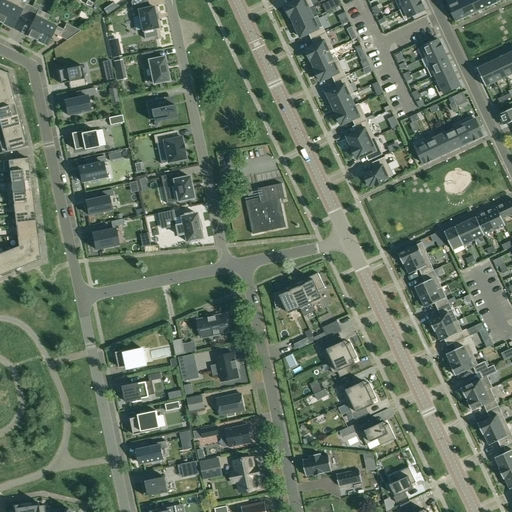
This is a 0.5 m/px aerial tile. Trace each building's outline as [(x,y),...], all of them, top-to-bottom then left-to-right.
[(0,0),(0,22),(2,24),(13,0),(0,0)] [(25,19),(32,7),(18,0),(13,0),(2,24),(12,29),(19,16),(25,19)] [(132,0),(131,2),(134,17),(139,16),(142,30),(142,31),(143,31),(144,39),(158,36),(156,28),(158,28),(156,21),(155,14),(153,7),(149,7),(147,0),(132,0)] [(289,17),(313,5),(310,0),(296,0),(285,5),(286,7),(285,7),(289,17)] [(335,0),(332,0),(322,5),(326,12),(339,6),(335,0)] [(398,0),(396,1),(400,11),(420,1),(419,0),(398,0)] [(467,17),(458,0),(457,0),(458,0),(448,5),(456,22),(467,17)] [(471,0),(458,0),(467,17),(477,12),(471,0)] [(471,0),(477,12),(487,8),(483,0),(471,0)] [(421,2),(420,1),(400,11),(404,20),(425,11),(423,7),(421,2)] [(107,14),(119,6),(113,3),(104,9),(107,14)] [(290,16),(295,27),(314,18),(309,8),(313,6),(313,5),(289,17),(290,16)] [(49,15),(32,7),(25,19),(32,22),(25,35),(36,41),(49,15)] [(63,30),(46,21),(49,15),(36,41),(46,46),(53,33),(66,40),(67,40),(80,31),(66,24),(63,30)] [(314,18),(295,27),(300,38),(311,32),(314,38),(326,33),(323,27),(318,16),(314,18)] [(310,60),(333,49),(326,33),(314,38),(317,44),(306,49),(306,50),(305,51),(310,60)] [(422,47),(418,49),(422,59),(427,57),(443,49),(443,48),(441,43),(440,44),(438,40),(431,43),(423,47),(422,47)] [(334,50),(333,49),(310,60),(310,61),(311,60),(316,70),(315,71),(339,60),(338,60),(334,62),(329,52),(334,50)] [(431,66),(427,68),(447,58),(443,49),(427,57),(431,66)] [(167,72),(166,66),(164,57),(154,59),(152,51),(141,54),(143,67),(149,66),(153,84),(169,81),(167,72)] [(507,77),(511,74),(511,60),(509,54),(498,59),(507,77)] [(447,58),(427,68),(431,77),(452,68),(447,58)] [(507,77),(498,59),(488,63),(497,82),(507,77)] [(113,79),(109,60),(102,62),(106,81),(113,79)] [(335,82),(346,77),(339,60),(315,71),(319,81),(320,80),(321,81),(332,76),(335,82)] [(486,87),(497,82),(488,63),(477,68),(486,87)] [(81,66),(58,71),(60,84),(68,82),(70,89),(85,86),(81,66)] [(452,68),(431,77),(431,78),(436,75),(440,84),(435,86),(456,77),(452,68)] [(6,74),(0,79),(0,97),(12,94),(13,94),(7,73),(6,74)] [(346,77),(335,82),(337,88),(326,93),(331,104),(352,94),(347,84),(349,83),(346,77)] [(456,77),(435,86),(440,96),(460,86),(456,77)] [(116,87),(108,88),(112,105),(120,103),(116,87)] [(65,105),(62,105),(64,112),(66,112),(67,115),(73,114),(74,116),(81,114),(80,112),(90,110),(87,97),(96,95),(94,88),(76,92),(77,98),(64,101),(65,105)] [(0,108),(14,104),(15,104),(13,94),(12,94),(0,97),(0,108)] [(352,94),(331,104),(336,114),(335,115),(359,104),(355,106),(350,95),(352,94)] [(458,95),(452,97),(455,103),(457,106),(462,103),(458,95)] [(153,118),(153,123),(176,118),(174,108),(172,109),(169,97),(161,99),(149,101),(151,109),(147,110),(149,119),(153,118)] [(14,104),(0,108),(0,119),(17,115),(18,115),(15,104),(14,104)] [(352,120),(355,126),(367,120),(359,104),(335,115),(340,125),(341,124),(341,125),(352,120)] [(504,125),(511,121),(511,108),(499,115),(504,125)] [(17,115),(0,119),(0,130),(1,130),(20,125),(21,125),(18,115),(17,115)] [(109,118),(110,125),(123,122),(122,115),(109,118)] [(463,120),(473,140),(474,140),(478,138),(483,135),(474,115),(463,120)] [(375,137),(367,120),(355,126),(358,132),(347,137),(352,148),(351,148),(351,149),(375,137)] [(473,140),(463,120),(453,125),(463,145),(473,140)] [(1,130),(0,130),(0,141),(23,136),(24,135),(21,125),(20,125),(1,130)] [(445,131),(453,150),(463,145),(453,125),(455,129),(446,133),(445,131)] [(81,131),(71,133),(75,150),(83,148),(84,150),(98,147),(95,130),(82,133),(81,131)] [(443,154),(453,150),(445,131),(435,136),(443,154)] [(182,145),(181,137),(170,140),(168,132),(153,135),(155,143),(163,142),(168,163),(171,162),(171,164),(183,161),(182,159),(185,159),(184,152),(182,145)] [(23,136),(0,141),(0,144),(2,153),(13,150),(27,146),(24,135),(23,136)] [(424,138),(433,159),(443,154),(435,136),(425,140),(424,138)] [(383,154),(375,137),(351,149),(355,158),(357,158),(357,159),(368,154),(371,160),(383,154)] [(433,159),(424,138),(413,143),(423,164),(428,161),(428,162),(433,159)] [(120,152),(108,155),(109,161),(121,159),(120,152)] [(106,162),(104,156),(85,160),(86,166),(78,168),(81,182),(90,180),(91,182),(98,181),(97,178),(105,177),(102,163),(106,162)] [(365,175),(364,176),(368,186),(369,185),(370,186),(375,184),(376,186),(384,182),(384,180),(393,176),(384,157),(372,163),(375,169),(364,174),(365,175)] [(4,172),(9,172),(28,169),(29,169),(28,158),(14,160),(3,161),(4,172)] [(29,169),(28,169),(9,172),(10,182),(6,183),(31,180),(29,169)] [(173,174),(162,176),(164,182),(168,203),(178,201),(179,201),(179,203),(188,201),(187,199),(193,198),(189,176),(183,178),(174,180),(173,174)] [(7,194),(31,191),(32,191),(31,180),(6,183),(7,194)] [(250,200),(246,201),(251,225),(251,227),(253,234),(286,227),(285,220),(284,218),(280,199),(285,198),(282,184),(268,187),(258,189),(260,198),(250,200)] [(101,198),(85,201),(86,204),(83,205),(85,212),(87,211),(88,215),(95,213),(96,215),(103,214),(102,212),(111,210),(108,197),(113,196),(112,190),(100,192),(101,198)] [(32,191),(31,191),(7,194),(8,204),(33,201),(32,191)] [(511,200),(497,207),(505,226),(506,226),(503,219),(511,215),(511,216),(511,200)] [(14,215),(33,212),(34,212),(33,201),(8,204),(8,205),(13,204),(14,215)] [(486,212),(495,231),(505,226),(497,207),(486,212)] [(172,211),(159,214),(160,221),(174,218),(172,211)] [(34,212),(33,212),(14,215),(16,225),(36,223),(34,212)] [(476,217),(484,235),(495,231),(486,212),(476,217)] [(174,218),(160,221),(162,229),(175,226),(177,235),(184,233),(186,242),(190,241),(198,240),(198,239),(202,238),(200,230),(201,230),(199,221),(198,221),(196,213),(192,214),(192,213),(184,215),(184,216),(181,217),(174,218)] [(476,217),(465,222),(474,240),(484,235),(476,217)] [(124,225),(122,219),(111,222),(112,227),(113,227),(124,225)] [(464,245),(474,240),(465,222),(455,227),(464,245)] [(17,236),(36,234),(37,234),(36,223),(16,225),(17,236)] [(453,250),(464,245),(455,227),(444,232),(453,250)] [(100,232),(92,234),(95,249),(104,247),(104,248),(109,246),(118,244),(114,229),(105,231),(105,230),(100,231),(100,232)] [(437,241),(443,239),(440,232),(431,236),(434,243),(437,241)] [(13,248),(21,267),(40,259),(38,239),(37,239),(18,241),(18,246),(13,248)] [(422,242),(398,253),(403,264),(427,253),(422,242)] [(144,253),(159,251),(158,244),(144,246),(144,253)] [(9,250),(16,268),(16,269),(21,267),(13,248),(9,250)] [(16,269),(16,268),(9,250),(0,253),(0,258),(6,273),(16,269)] [(427,253),(403,264),(403,265),(404,264),(405,266),(404,267),(406,273),(408,272),(409,274),(419,270),(422,276),(434,270),(426,254),(427,253)] [(425,282),(415,287),(420,297),(442,287),(437,277),(434,270),(422,276),(425,282)] [(306,284),(303,285),(312,305),(323,300),(319,291),(325,288),(318,273),(304,280),(306,284)] [(297,283),(290,286),(300,308),(303,315),(314,310),(312,305),(303,285),(299,287),(297,283)] [(286,288),(273,294),(277,310),(285,306),(289,314),(300,308),(290,286),(289,287),(291,291),(288,292),(286,288)] [(442,287),(420,297),(425,308),(435,303),(438,310),(449,304),(446,298),(442,300),(437,290),(442,288),(442,287)] [(441,316),(430,321),(431,323),(435,331),(457,321),(449,304),(438,310),(441,316)] [(217,317),(217,316),(208,318),(209,318),(197,321),(201,337),(212,335),(213,336),(222,334),(222,333),(230,331),(226,315),(217,317)] [(325,332),(327,338),(342,331),(337,321),(322,328),(325,332)] [(457,321),(435,331),(435,332),(436,331),(437,333),(435,334),(438,340),(440,339),(441,342),(451,337),(454,343),(465,338),(470,336),(466,329),(462,331),(457,321)] [(325,332),(319,335),(322,340),(327,338),(325,332)] [(448,356),(446,357),(449,363),(450,362),(451,364),(450,365),(473,354),(477,352),(470,336),(465,338),(454,343),(456,349),(446,354),(448,356)] [(182,339),(173,341),(176,356),(185,354),(182,339)] [(328,362),(354,350),(351,343),(347,344),(345,341),(337,345),(334,339),(322,344),(325,350),(323,351),(328,362)] [(133,367),(146,365),(142,349),(134,351),(134,348),(116,352),(119,368),(127,366),(128,368),(133,367)] [(354,350),(328,362),(333,374),(338,372),(340,377),(349,373),(346,368),(355,363),(354,359),(358,358),(354,350)] [(218,364),(211,366),(213,376),(220,374),(222,380),(238,377),(236,368),(234,361),(233,354),(217,357),(218,364)] [(473,354),(450,365),(455,376),(473,367),(476,373),(480,372),(488,368),(485,361),(478,365),(473,354)] [(194,355),(179,358),(184,381),(199,378),(194,355)] [(482,378),(461,388),(466,398),(467,398),(468,399),(492,387),(487,376),(497,372),(494,365),(488,368),(480,372),(482,378)] [(148,375),(150,381),(162,379),(160,373),(148,375)] [(342,393),(347,403),(373,391),(370,383),(366,385),(364,381),(356,385),(353,379),(337,387),(340,394),(342,393)] [(149,397),(146,382),(123,386),(124,392),(123,392),(125,402),(133,400),(133,402),(133,403),(141,401),(141,399),(149,397)] [(321,390),(318,383),(311,386),(314,394),(321,390)] [(468,400),(467,400),(472,411),(484,405),(487,411),(498,406),(495,400),(490,389),(493,388),(492,387),(468,399),(468,400)] [(181,390),(168,393),(169,400),(182,397),(181,390)] [(373,391),(347,403),(355,420),(369,413),(366,408),(374,404),(373,400),(377,398),(373,391)] [(227,414),(228,417),(235,415),(234,412),(244,410),(241,394),(216,399),(220,415),(227,414)] [(190,411),(204,408),(202,397),(187,400),(190,411)] [(165,404),(167,411),(180,408),(179,401),(165,404)] [(490,418),(478,423),(483,435),(507,423),(498,406),(487,411),(490,418)] [(139,417),(130,418),(134,435),(160,429),(156,411),(138,415),(139,417)] [(381,446),(396,439),(389,424),(385,426),(383,422),(375,426),(372,420),(358,427),(366,444),(378,439),(381,446)] [(511,434),(507,423),(483,435),(484,434),(486,438),(484,439),(487,444),(488,444),(489,445),(496,442),(500,440),(503,446),(511,442),(511,434)] [(203,437),(219,434),(217,426),(193,431),(195,439),(203,437)] [(248,426),(226,430),(229,446),(251,441),(248,426)] [(180,433),(182,441),(189,440),(191,439),(190,431),(180,433)] [(157,446),(137,450),(138,455),(139,459),(140,464),(163,459),(161,449),(167,447),(166,441),(157,443),(157,446)] [(506,452),(495,457),(500,468),(511,462),(511,442),(503,446),(506,452)] [(324,472),(332,471),(328,455),(321,457),(320,454),(310,456),(311,459),(303,460),(306,476),(314,474),(314,475),(324,473),(324,472)] [(221,473),(218,458),(200,462),(203,476),(221,473)] [(254,468),(252,458),(244,459),(241,459),(242,460),(234,462),(236,472),(234,472),(236,482),(238,482),(240,492),(248,490),(248,491),(250,491),(250,490),(258,488),(256,478),(260,477),(258,467),(254,468)] [(199,473),(196,462),(187,463),(190,475),(199,473)] [(511,462),(500,468),(499,468),(504,479),(505,479),(511,475),(511,462)] [(390,484),(396,496),(394,497),(396,503),(408,497),(406,492),(414,488),(412,484),(416,482),(409,467),(394,474),(398,481),(390,484)] [(339,486),(362,481),(359,470),(337,475),(339,486)] [(142,482),(145,496),(168,492),(165,477),(142,482)] [(37,503),(25,504),(26,511),(44,511),(44,505),(37,506),(37,503)] [(265,511),(264,503),(242,508),(243,511),(265,511)]
